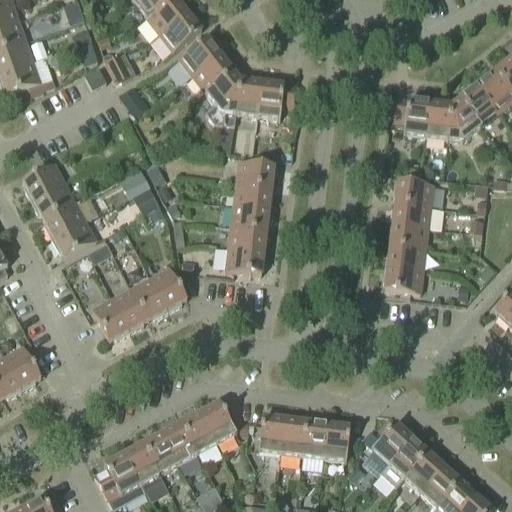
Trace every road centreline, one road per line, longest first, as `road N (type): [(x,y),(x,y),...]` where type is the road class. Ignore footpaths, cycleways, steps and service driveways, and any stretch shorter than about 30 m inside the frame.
road 1 (unclassified): [(329,358),(364,67),(348,16)]
road 2 (unclassified): [(320,29),(331,76),(297,354)]
road 3 (residential): [(92,400),(36,296),(36,272),(0,203)]
road 4 (residential): [(297,354),(199,343),(92,400)]
road 5 (residential): [(511,442),(432,369),(329,358)]
